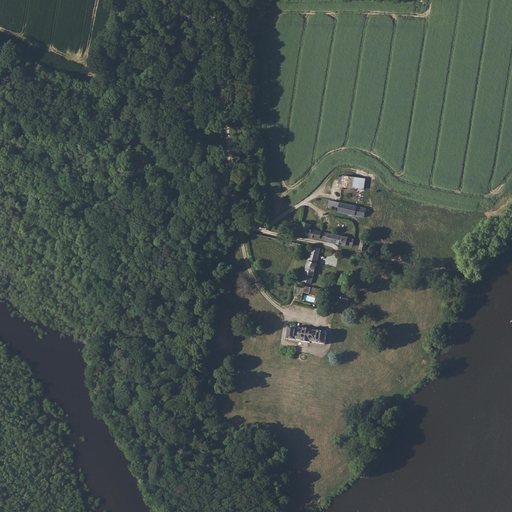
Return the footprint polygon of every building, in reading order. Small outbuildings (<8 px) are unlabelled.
[(173,164),(167,162),(163,177),(169,180),(173,164)] [(365,178),(343,175),(339,203),(329,200),(328,206),(339,208),(337,212),(365,218),(366,208),(359,206),(359,202),(363,202),(365,178)] [(334,235),(310,229),(311,225),(301,222),(298,234),(353,247),(354,239),(348,238),(348,237),(334,234),(334,235)] [(368,241),(361,239),(359,250),(366,251),(368,241)] [(321,249),(311,246),(301,280),(311,282),(321,249)] [(296,288),(295,294),(302,295),(303,292),(309,293),(309,294),(317,296),(319,288),(300,286),(299,288),(297,288),(298,285),(296,283),(294,285),(294,287),(296,288)] [(353,297),(355,295),(353,293),(351,292),(350,295),(342,293),(341,300),(350,302),(351,297),(353,297)] [(304,328),(287,325),(285,338),(302,341),(302,342),(310,343),(310,342),(326,345),(328,332),(311,329),(312,328),(304,327),(304,328)]
